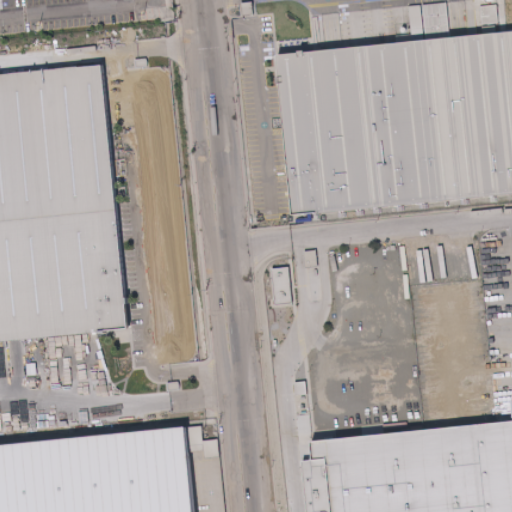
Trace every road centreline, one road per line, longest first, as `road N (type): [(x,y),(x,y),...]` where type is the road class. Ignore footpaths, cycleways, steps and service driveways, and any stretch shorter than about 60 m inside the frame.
road 1 (secondary): [(181,0),(238,511)]
road 2 (secondary): [(261,511),(210,0)]
